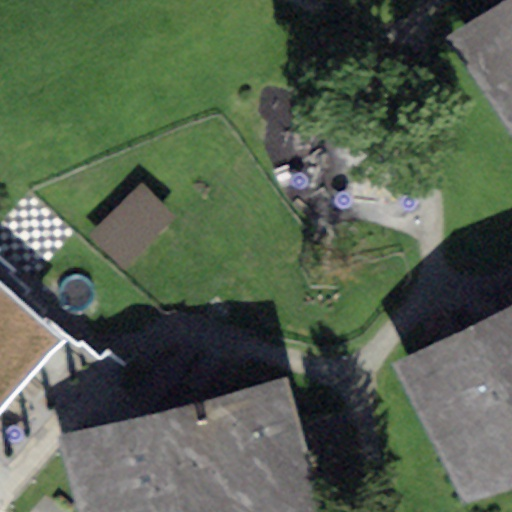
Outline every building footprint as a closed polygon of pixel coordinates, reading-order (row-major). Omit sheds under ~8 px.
[(511,12),(477,36),(511,89),(511,12)] [(143,176),(92,229),(127,263),(179,210),(143,176)] [(0,285),(0,344),(30,311),(0,285)] [(511,318),(493,328),(421,364),(474,468),(511,449),(511,318)] [(102,511),(235,511),(299,495),(272,395),(171,422),(85,445),(102,511)]
